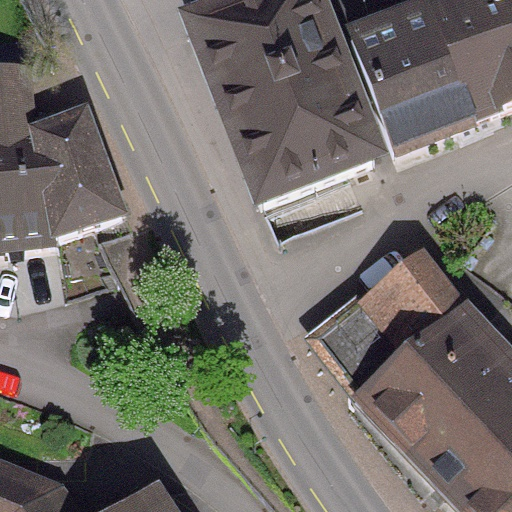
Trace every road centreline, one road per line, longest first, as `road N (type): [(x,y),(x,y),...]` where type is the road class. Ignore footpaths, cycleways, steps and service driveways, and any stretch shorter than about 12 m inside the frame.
road 1 (primary): [(73,0),(240,330)]
road 2 (residential): [(511,150),(240,330)]
road 3 (residential): [(240,511),(155,435),(0,354)]
road 4 (primary): [(240,330),(351,511)]
